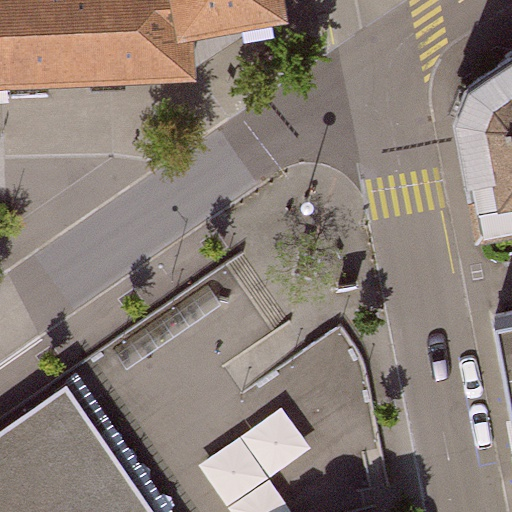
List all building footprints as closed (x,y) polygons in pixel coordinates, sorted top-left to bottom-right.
[(0,0),(0,74),(9,74),(5,0),(0,0)] [(5,0),(9,74),(192,67),(179,0),(5,0)] [(179,0),(192,67),(288,49),(278,0),(179,0)] [(457,110),(479,231),(511,224),(511,55),(471,84),(457,110)] [(128,369),(223,304),(210,285),(115,349),(128,369)] [(511,313),(494,317),(511,408),(511,313)] [(0,511),(142,511),(62,391),(0,434),(0,511)]
